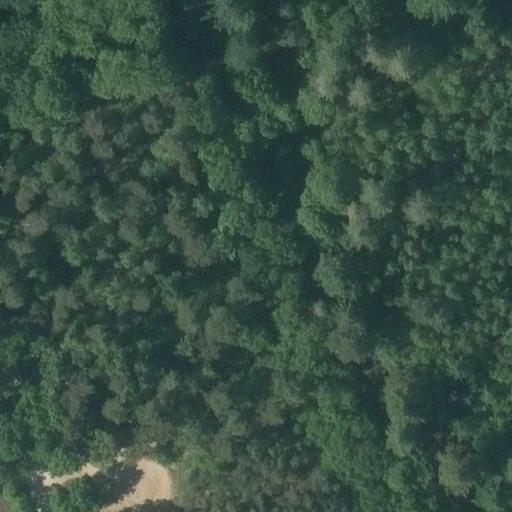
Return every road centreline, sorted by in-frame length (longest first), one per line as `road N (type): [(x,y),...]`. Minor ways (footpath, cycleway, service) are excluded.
road 1 (track): [(455,0),(0,139)]
road 2 (track): [(179,88),(338,430)]
road 3 (track): [(50,511),(0,330)]
road 4 (track): [(0,460),(20,456),(41,480),(100,463),(171,484)]
road 5 (track): [(511,414),(354,460)]
